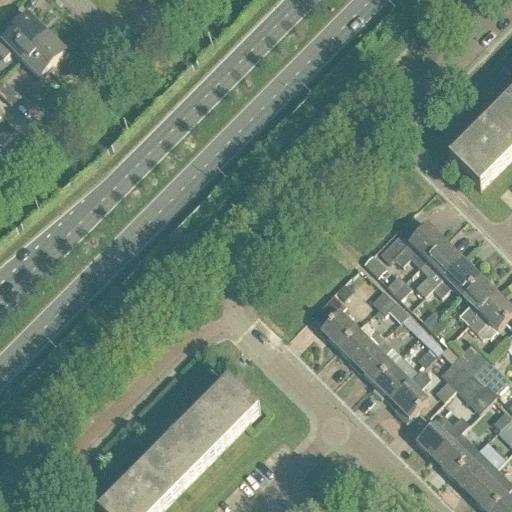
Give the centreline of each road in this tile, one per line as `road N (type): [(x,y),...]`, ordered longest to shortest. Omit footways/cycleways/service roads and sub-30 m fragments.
road 1 (residential): [(511,0),(395,113),(391,132),(233,297),(239,328),(341,428)]
road 2 (primary): [(0,375),(373,0)]
road 3 (primary): [(304,0),(0,306)]
road 4 (residential): [(0,172),(121,50)]
